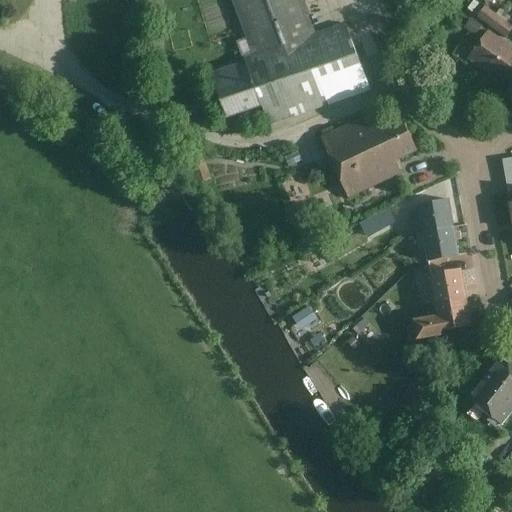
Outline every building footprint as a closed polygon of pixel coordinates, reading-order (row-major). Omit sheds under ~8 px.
[(244,0),(266,56),(219,74),(235,116),(271,102),(278,121),(367,87),(343,24),(317,34),(303,0),(244,0)] [(511,29),(511,23),(489,7),(481,17),(507,36),(511,29)] [(481,23),(473,17),(467,26),(475,32),(481,23)] [(511,81),(511,48),(484,28),(466,53),(511,84),(511,81)] [(402,161),(427,149),(413,121),(379,137),(368,114),(322,135),(352,197),(406,171),(402,161)] [(456,225),(452,197),(424,201),(428,229),(456,225)] [(396,208),(366,219),(372,234),(402,223),(396,208)] [(459,253),(456,225),(428,229),(432,257),(459,253)] [(463,258),(431,264),(440,314),(412,319),(416,338),(476,327),(463,258)] [(330,341),(323,330),(312,337),(319,348),(330,341)] [(511,408),(511,360),(505,355),(470,398),(501,423),(511,408)]
